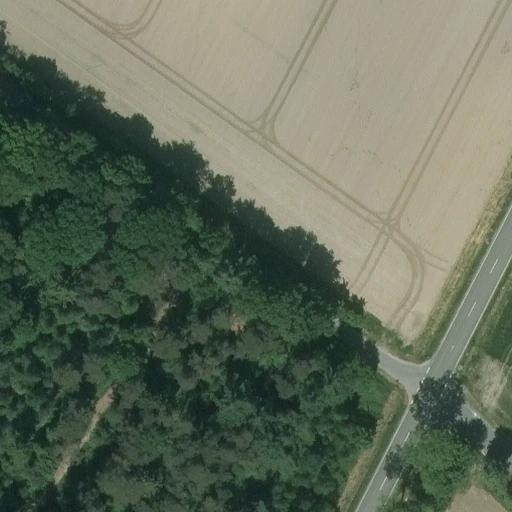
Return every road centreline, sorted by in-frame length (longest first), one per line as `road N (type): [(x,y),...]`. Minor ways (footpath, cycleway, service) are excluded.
road 1 (unclassified): [(0,76),(429,392)]
road 2 (secondary): [(429,392),(511,230)]
road 3 (secondary): [(368,511),(429,392)]
